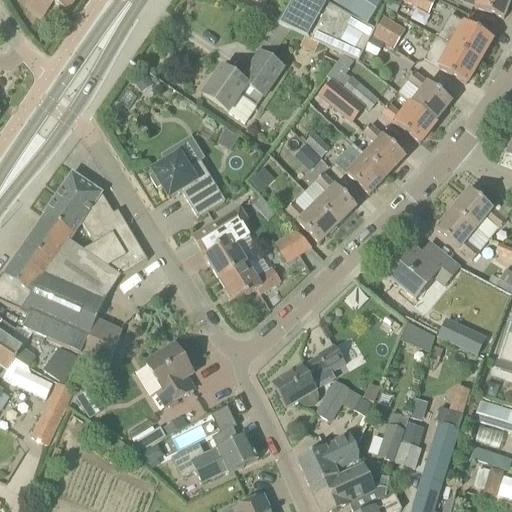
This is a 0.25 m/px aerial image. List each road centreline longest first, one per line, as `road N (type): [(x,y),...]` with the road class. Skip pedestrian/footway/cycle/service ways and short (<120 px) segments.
road 1 (residential): [(232,360),(254,349),(450,157)]
road 2 (residential): [(232,360),(92,141)]
road 3 (primary): [(0,204),(69,121),(127,5)]
road 4 (primary): [(127,5),(84,51),(0,179)]
road 5 (residential): [(305,511),(232,360)]
